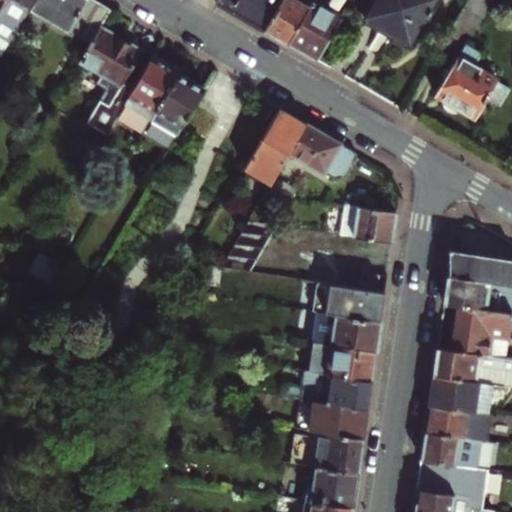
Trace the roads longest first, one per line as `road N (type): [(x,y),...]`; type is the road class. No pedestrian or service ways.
road 1 (residential): [(382,511),(433,163)]
road 2 (residential): [(433,163),(153,0)]
